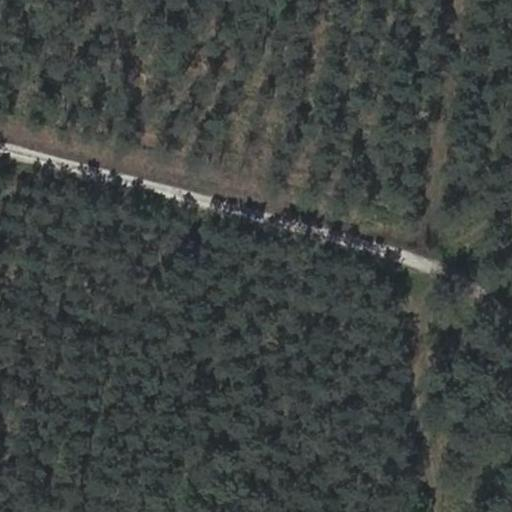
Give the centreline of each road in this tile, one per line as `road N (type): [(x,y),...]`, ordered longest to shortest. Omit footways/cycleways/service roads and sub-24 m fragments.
road 1 (track): [(511,309),(453,261),(0,145)]
road 2 (track): [(423,253),(454,0)]
